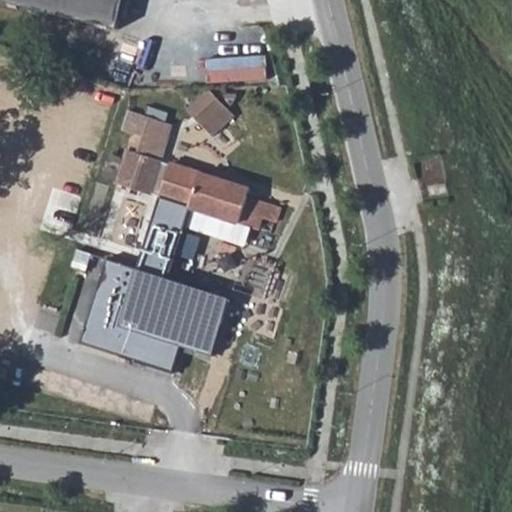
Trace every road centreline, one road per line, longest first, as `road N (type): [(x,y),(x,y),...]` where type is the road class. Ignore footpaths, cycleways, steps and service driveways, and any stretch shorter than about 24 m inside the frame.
road 1 (tertiary): [(328,0),(386,273),(359,510)]
road 2 (residential): [(359,510),(0,461)]
